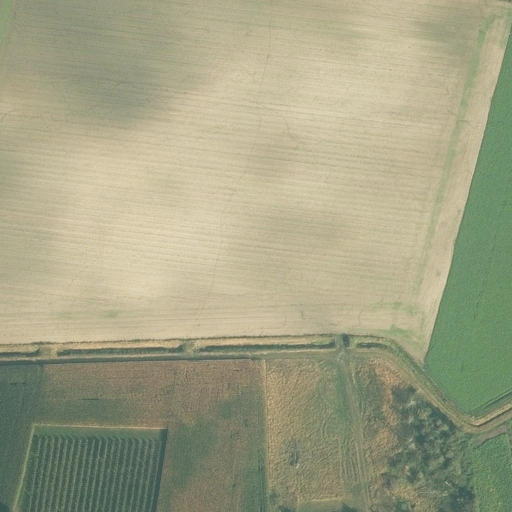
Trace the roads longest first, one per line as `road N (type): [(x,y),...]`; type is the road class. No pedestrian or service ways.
road 1 (track): [(0,363),(368,349),(393,359)]
road 2 (track): [(369,511),(344,342)]
